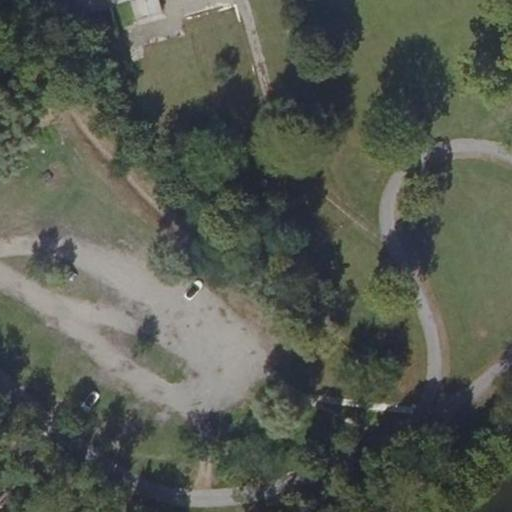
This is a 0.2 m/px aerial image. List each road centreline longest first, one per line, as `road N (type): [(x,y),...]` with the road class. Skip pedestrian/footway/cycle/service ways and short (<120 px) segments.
road 1 (track): [(158,485),(272,480),(395,439),(511,358)]
road 2 (track): [(511,156),(492,146),(430,154),(403,176),(390,210),(391,239),(437,330),(434,359)]
